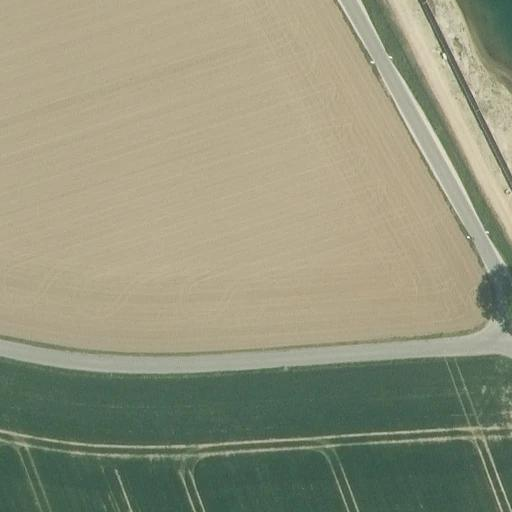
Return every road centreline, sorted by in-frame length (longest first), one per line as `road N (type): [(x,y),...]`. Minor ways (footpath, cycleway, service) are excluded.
road 1 (unclassified): [(511,341),(231,365),(95,365),(0,346)]
road 2 (track): [(349,0),(511,298)]
